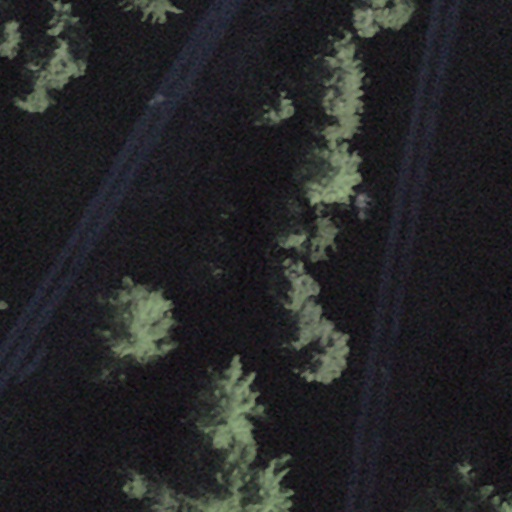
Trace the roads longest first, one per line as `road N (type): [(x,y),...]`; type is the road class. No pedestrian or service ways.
road 1 (track): [(384,511),(405,269),(455,39),(473,0)]
road 2 (track): [(255,0),(150,210),(0,449)]
